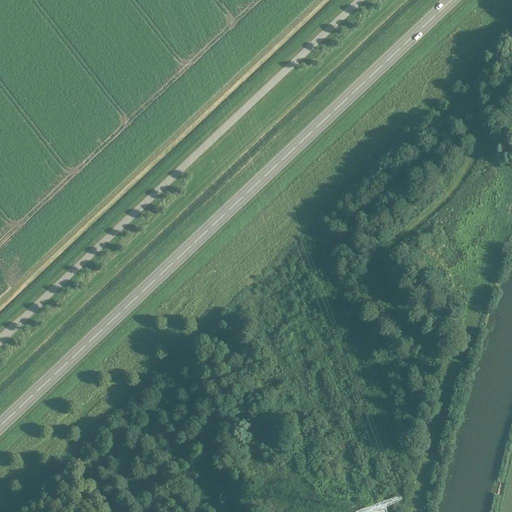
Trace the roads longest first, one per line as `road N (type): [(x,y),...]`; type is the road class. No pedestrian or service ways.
road 1 (trunk): [(0,423),(451,0)]
road 2 (unclassified): [(0,339),(359,0)]
road 3 (track): [(467,118),(474,151),(454,186),(378,255),(369,273),(443,363),(412,511)]
